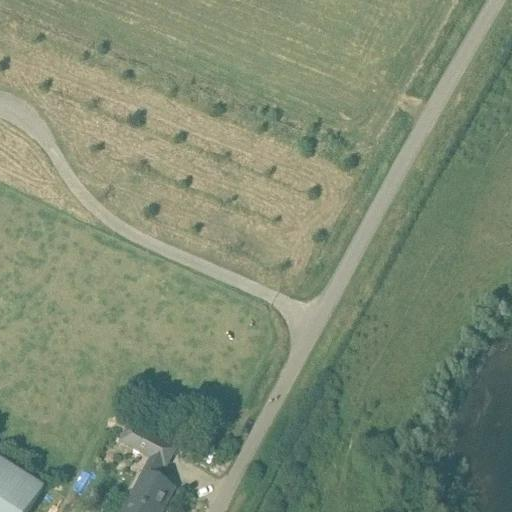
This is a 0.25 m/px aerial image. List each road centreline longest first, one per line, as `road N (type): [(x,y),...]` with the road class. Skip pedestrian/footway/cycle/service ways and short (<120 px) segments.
road 1 (unclassified): [(314,327),(118,228),(90,206),(37,132),(0,107)]
road 2 (unclassified): [(314,327),(498,0)]
road 3 (unclassified): [(216,511),(314,327)]
